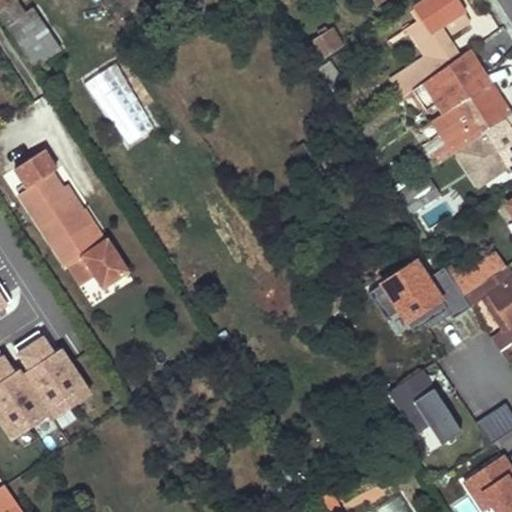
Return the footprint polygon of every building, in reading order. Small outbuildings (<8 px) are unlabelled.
[(16,0),(0,0),(0,16),(41,78),(50,72),(43,62),(59,51),(32,9),(25,13),(16,0)] [(110,0),(119,13),(137,1),(136,0),(110,0)] [(454,0),(426,0),(415,7),(423,19),(403,32),(405,37),(411,33),(428,60),(451,44),(441,28),(463,13),(454,0)] [(333,28),(303,47),(313,65),(344,46),(333,28)] [(460,56),(451,44),(428,60),(427,60),(437,73),(460,56)] [(483,130),(486,134),(511,117),(467,51),(460,56),(437,73),(418,87),(449,134),(456,130),(465,143),(483,130)] [(407,75),(416,88),(418,87),(437,73),(428,61),(407,75)] [(327,63),(318,70),(330,87),(340,81),(327,63)] [(511,117),(486,134),(471,144),(493,176),(494,178),(509,168),(511,172),(511,117)] [(292,152),(319,194),(332,186),(304,144),(292,152)] [(471,144),(457,153),(478,185),(493,176),(471,144)] [(27,189),(51,173),(57,170),(44,150),(15,169),(27,189)] [(27,189),(19,194),(65,267),(67,266),(82,257),(98,246),(77,214),(81,211),(66,186),(62,189),(51,173),(27,189)] [(396,194),(410,215),(441,196),(426,174),(396,194)] [(451,188),(418,217),(431,233),(465,204),(451,188)] [(98,246),(82,257),(92,273),(102,289),(127,273),(107,241),(98,246)] [(464,297),(505,268),(495,254),(466,274),(464,275),(460,269),(450,276),(464,297)] [(82,257),(67,266),(78,282),(92,273),(82,257)] [(419,262),(369,295),(386,320),(398,312),(413,333),(446,311),(453,320),(471,307),(464,297),(450,276),(445,268),(430,278),(419,262)] [(492,338),(501,351),(511,343),(511,278),(505,268),(464,297),(471,307),(483,299),(503,330),(492,338)] [(0,426),(13,447),(89,397),(43,328),(6,352),(4,348),(0,351),(0,426)] [(511,343),(501,351),(508,363),(511,360),(511,343)] [(420,371),(388,392),(416,434),(428,426),(441,445),(461,431),(420,371)] [(511,415),(505,404),(475,424),(489,445),(511,429),(511,415)] [(501,456),(463,481),(483,511),(491,506),(494,511),(511,511),(511,485),(506,476),(511,472),(501,456)] [(318,502),(324,511),(343,511),(332,492),(317,500),(318,502)]
